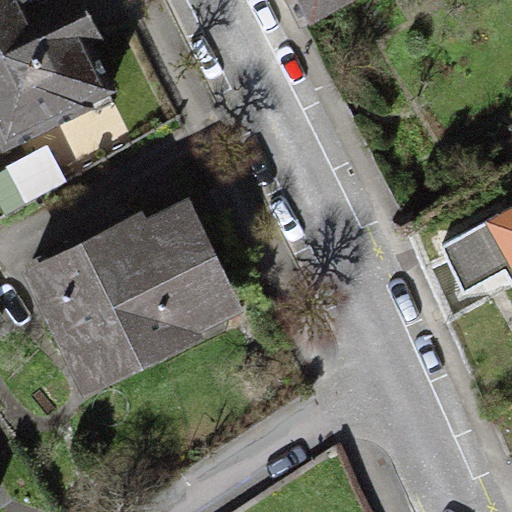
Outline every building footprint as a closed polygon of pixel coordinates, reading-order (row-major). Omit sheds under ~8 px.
[(0,0),(0,137),(2,140),(110,84),(70,0),(0,0)] [(291,0),(301,18),(334,0),(291,0)] [(0,172),(0,196),(7,209),(61,178),(46,149),(0,172)] [(143,205),(16,268),(82,399),(203,339),(202,332),(246,310),(188,195),(148,214),(143,205)] [(511,213),(504,218),(500,211),(441,242),(463,289),(504,268),(511,282),(511,213)]
